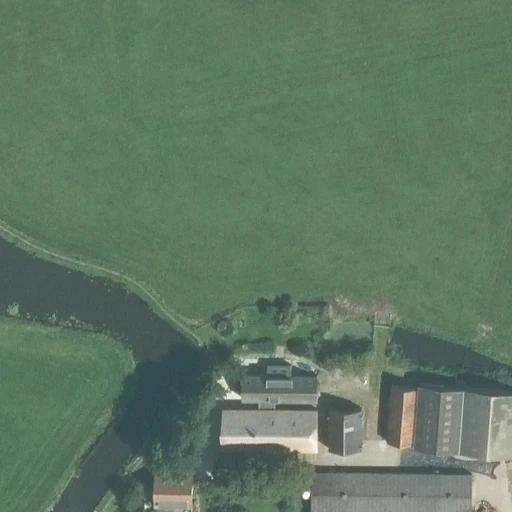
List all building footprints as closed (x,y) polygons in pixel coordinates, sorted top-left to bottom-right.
[(316,448),(317,409),(275,408),(273,408),(273,398),(317,399),(317,376),(291,376),(291,363),(268,363),(268,375),(243,375),(243,398),(257,398),(257,408),(224,407),(223,447),(316,448)] [(511,390),(420,384),(420,388),(391,386),(386,442),(415,444),(415,448),(416,448),(511,455),(511,390)] [(361,408),(328,409),(329,448),(361,448),(361,408)] [(156,478),(156,504),(192,505),(193,479),(189,479),(189,471),(160,471),(160,478),(156,478)] [(470,511),(471,474),(312,471),(311,511),(470,511)]
